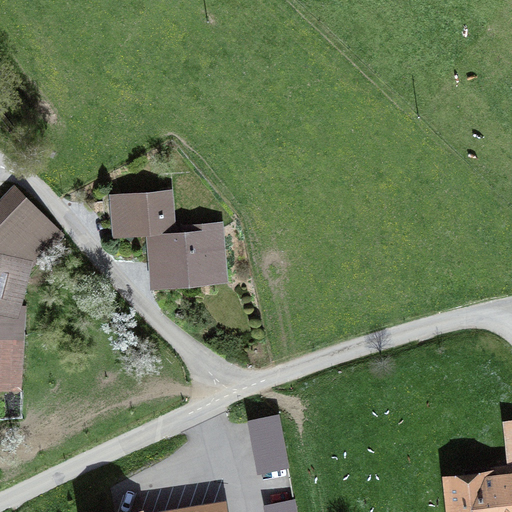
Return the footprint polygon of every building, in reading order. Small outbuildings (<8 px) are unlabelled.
[(26,266),(57,233),(15,188),(0,202),(0,307),(14,311),(26,266)] [(119,198),(122,230),(159,227),(158,213),(161,213),(160,195),(119,198)] [(203,234),(152,238),(156,282),(206,278),(205,264),(219,263),(216,227),(202,228),(203,234)] [(257,468),(288,465),(283,411),(251,414),(257,468)] [(241,428),(218,429),(221,483),(242,482),(241,428)] [(511,511),(511,477),(496,480),(495,473),(459,477),(462,503),(455,504),(455,511),(511,511)] [(266,511),(298,511),(295,494),(264,501),(266,511)]
